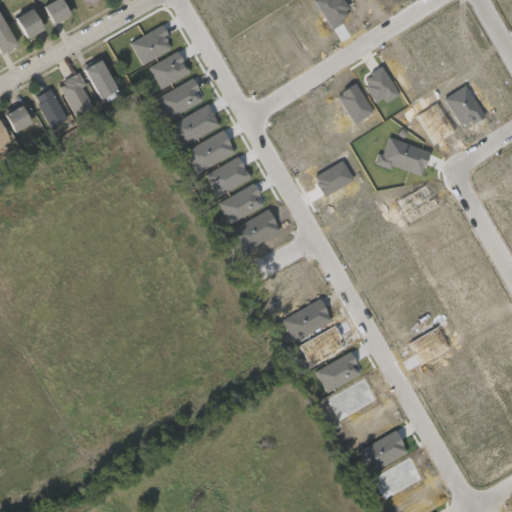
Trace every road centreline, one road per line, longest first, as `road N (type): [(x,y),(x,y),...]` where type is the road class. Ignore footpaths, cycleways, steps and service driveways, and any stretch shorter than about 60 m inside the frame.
road 1 (residential): [(470,509),(178,0)]
road 2 (residential): [(429,0),(247,119)]
road 3 (residential): [(144,0),(0,84)]
road 4 (residential): [(449,168),(511,279)]
